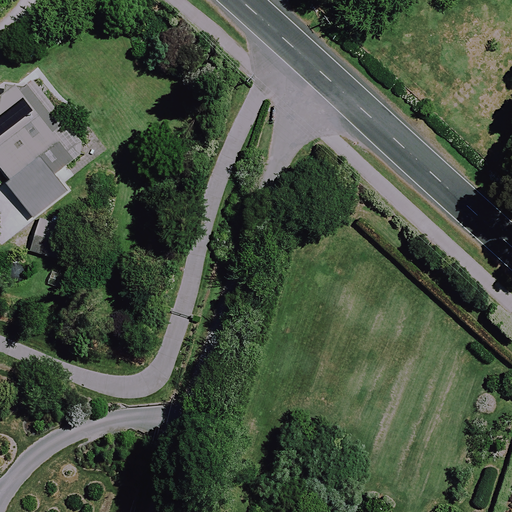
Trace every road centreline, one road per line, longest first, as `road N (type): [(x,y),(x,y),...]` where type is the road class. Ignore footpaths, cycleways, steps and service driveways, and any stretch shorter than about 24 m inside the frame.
road 1 (residential): [(317,67),(160,511)]
road 2 (residential): [(317,67),(511,246)]
